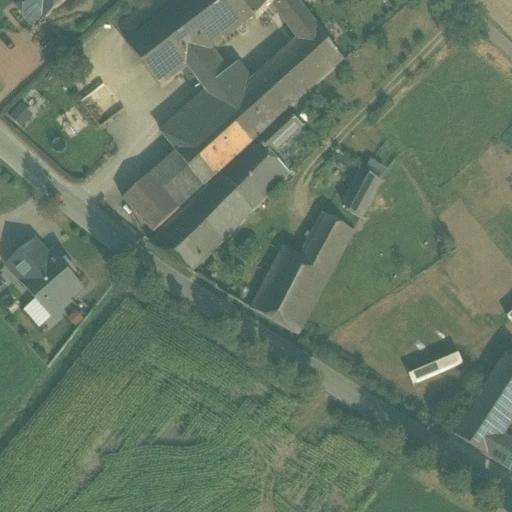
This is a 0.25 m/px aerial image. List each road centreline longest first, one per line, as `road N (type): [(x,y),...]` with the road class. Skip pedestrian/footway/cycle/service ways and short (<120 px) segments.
road 1 (residential): [(0,151),(38,190),(511,498)]
road 2 (unknown): [(465,10),(333,155)]
